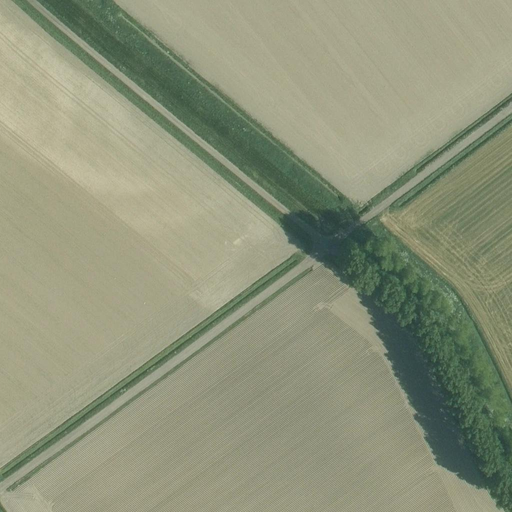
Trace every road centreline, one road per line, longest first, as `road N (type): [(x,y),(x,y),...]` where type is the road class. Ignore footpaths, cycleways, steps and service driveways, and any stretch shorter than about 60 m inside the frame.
road 1 (track): [(31,0),(398,299),(418,321),(498,480),(511,493)]
road 2 (unclassified): [(0,488),(511,107)]
